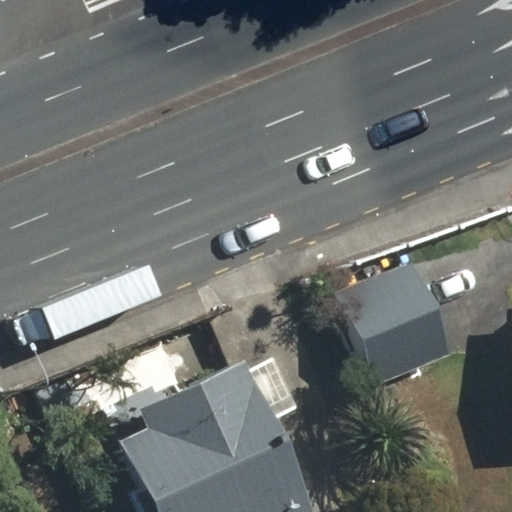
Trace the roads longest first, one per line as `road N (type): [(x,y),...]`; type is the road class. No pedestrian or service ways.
road 1 (primary): [(511,62),(0,273)]
road 2 (primary): [(110,71),(292,0)]
road 3 (primary): [(0,120),(110,71)]
